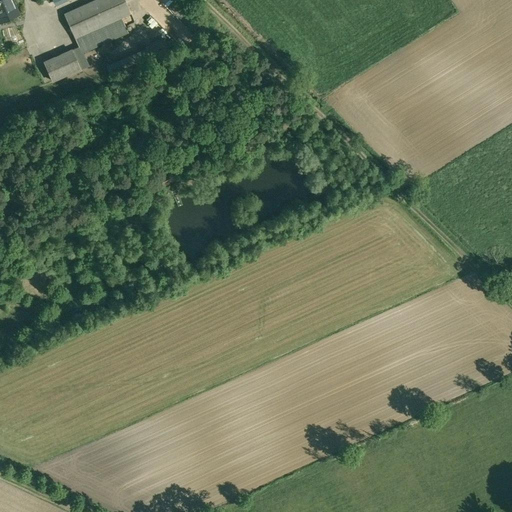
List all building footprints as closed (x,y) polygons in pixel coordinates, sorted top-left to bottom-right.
[(20,16),(12,0),(0,0),(0,12),(5,23),(20,16)] [(125,0),(96,0),(65,14),(76,37),(120,17),(131,12),(125,0)] [(120,17),(76,37),(82,52),(127,32),(120,17)] [(166,41),(107,63),(113,79),(137,70),(135,65),(141,63),(142,64),(170,53),(166,41)] [(81,68),(72,49),(45,62),(53,81),(81,68)]
